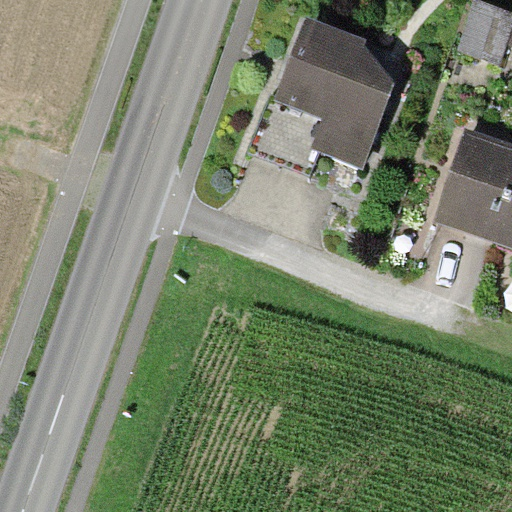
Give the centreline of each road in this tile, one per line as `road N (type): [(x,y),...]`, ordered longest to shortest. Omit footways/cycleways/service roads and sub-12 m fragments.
road 1 (tertiary): [(132,192),(22,511)]
road 2 (residential): [(132,192),(444,318)]
road 3 (tertiary): [(198,0),(132,192)]
road 4 (track): [(0,150),(132,192)]
